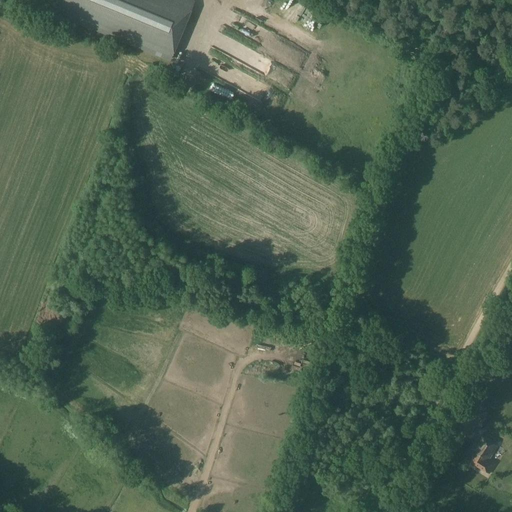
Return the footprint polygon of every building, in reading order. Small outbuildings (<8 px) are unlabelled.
[(193,3),(186,0),(57,0),(53,11),(170,59),(193,3)] [(207,52),(209,39),(201,38),(200,51),(207,52)] [(177,50),(180,62),(187,60),(183,48),(177,50)] [(286,94),(273,90),(269,103),(282,107),(286,94)] [(472,412),(464,407),(456,421),(463,426),(472,412)] [(495,463),(489,459),(497,446),(480,436),(466,459),(489,473),(495,463)]
